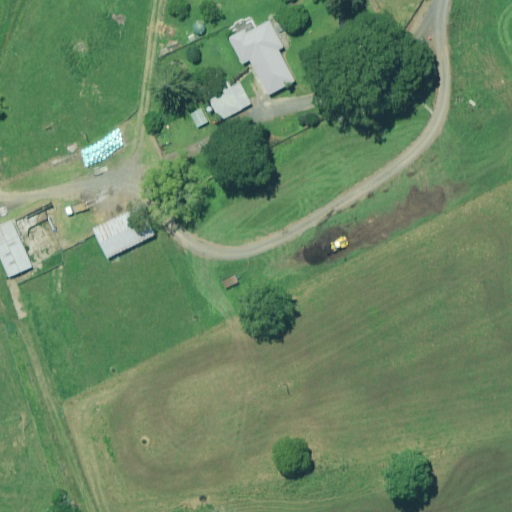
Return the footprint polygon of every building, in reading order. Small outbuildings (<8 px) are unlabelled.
[(211,29),(211,27),(211,25),(211,24),(210,22),(209,21),(208,20),(206,19),(205,19),(203,18),(202,18),(200,18),(199,19),(197,20),(196,21),(195,22),(194,23),(193,25),(193,26),(193,28),(193,29),(194,31),(194,32),(195,34),(197,35),(198,35),(199,36),(201,36),(202,36),(204,36),(206,36),(207,35),(208,34),(209,33),(210,32),(211,30),(211,29)] [(286,48),(274,22),(249,34),(248,32),(233,39),(245,64),(253,60),(270,95),(297,83),(281,50),(286,48)] [(241,81),(232,86),(229,81),(208,92),(211,97),(224,121),(254,104),(241,81)] [(139,140),(127,118),(91,138),(103,159),(139,140)] [(159,235),(153,222),(141,228),(133,211),(95,229),(108,258),(159,235)] [(37,226),(32,218),(22,223),(26,232),(37,226)] [(33,267),(14,221),(0,227),(0,254),(10,277),(33,267)]
